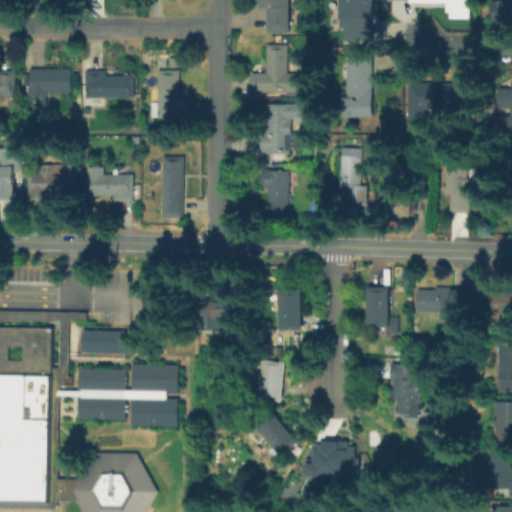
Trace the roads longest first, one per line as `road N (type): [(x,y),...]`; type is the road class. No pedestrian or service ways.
road 1 (tertiary): [(436,249),(0,241)]
road 2 (residential): [(218,25),(222,245)]
road 3 (residential): [(0,22),(30,31),(218,25)]
road 4 (residential): [(334,247),(337,394)]
